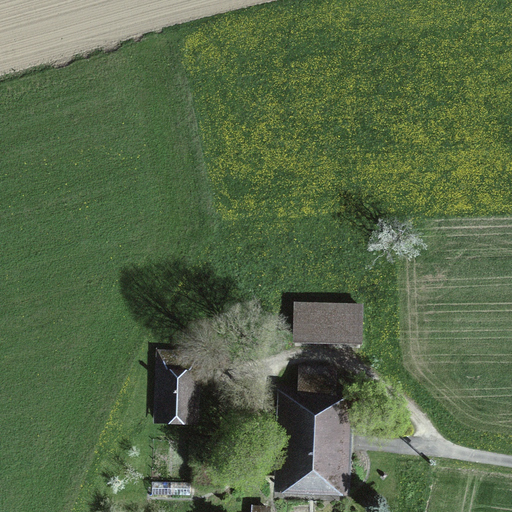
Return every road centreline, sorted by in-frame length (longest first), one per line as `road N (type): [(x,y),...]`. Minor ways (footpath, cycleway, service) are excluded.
road 1 (track): [(429,450),(404,402),(333,350),(279,359),(243,378)]
road 2 (track): [(511,462),(363,440)]
